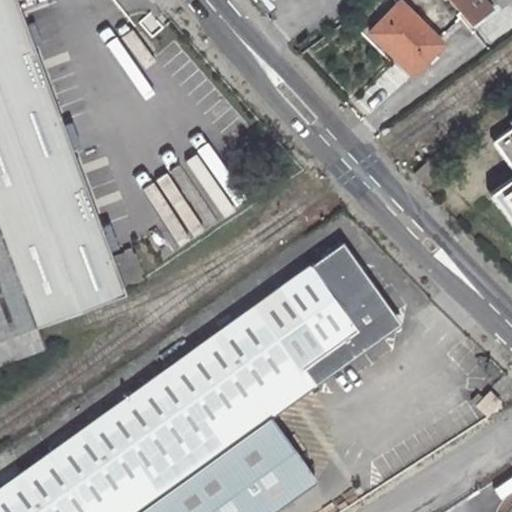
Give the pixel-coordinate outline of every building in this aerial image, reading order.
[(0,0),(0,362),(41,347),(33,326),(122,293),(120,287),(142,279),(139,273),(142,272),(134,251),(131,252),(130,247),(123,249),(124,253),(109,258),(12,0),(0,0)] [(483,0),(452,0),(472,22),(489,7),(483,0)] [(399,2),(371,31),(412,71),(441,42),(399,2)] [(511,117),(508,120),(511,125),(498,135),(511,154),(511,187),(502,194),(511,208),(511,117)] [(414,171),(424,182),(437,170),(426,159),(414,171)] [(342,240),(0,485),(0,511),(267,511),(314,479),(269,416),(393,326),(395,314),(342,240)] [(486,415),(500,400),(489,389),(481,397),(474,404),(486,415)] [(470,399),(474,404),(481,397),(477,392),(470,399)]
